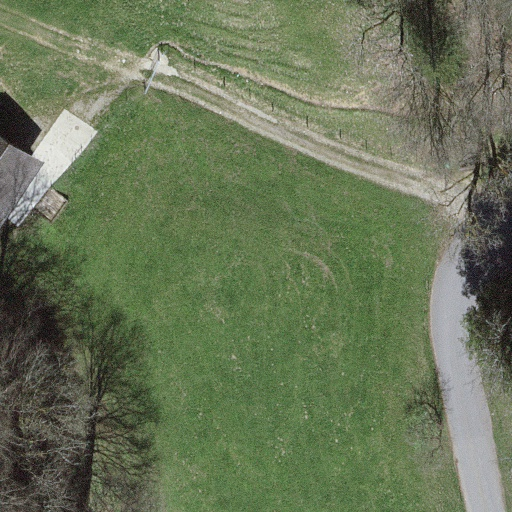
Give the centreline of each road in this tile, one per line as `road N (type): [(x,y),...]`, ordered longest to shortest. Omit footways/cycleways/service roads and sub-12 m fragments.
road 1 (track): [(466,261),(435,190),(318,162),(169,57)]
road 2 (residential): [(480,511),(468,473),(466,261)]
road 3 (track): [(169,57),(63,124)]
